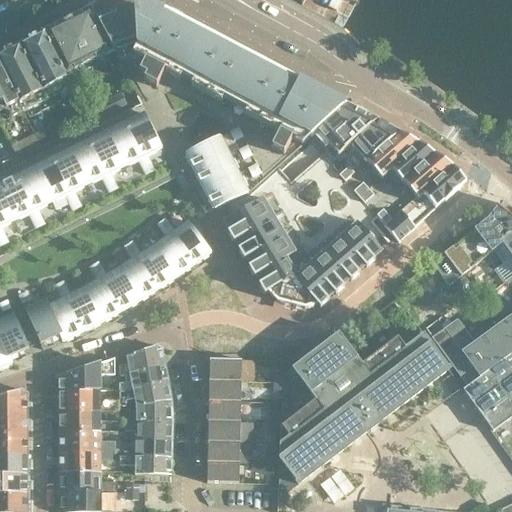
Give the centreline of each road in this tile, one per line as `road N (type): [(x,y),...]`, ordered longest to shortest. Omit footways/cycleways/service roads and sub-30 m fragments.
road 1 (residential): [(234,511),(191,507),(193,378),(183,326),(174,319),(43,366)]
road 2 (residential): [(511,175),(400,95),(239,0)]
road 3 (residential): [(41,511),(43,366)]
